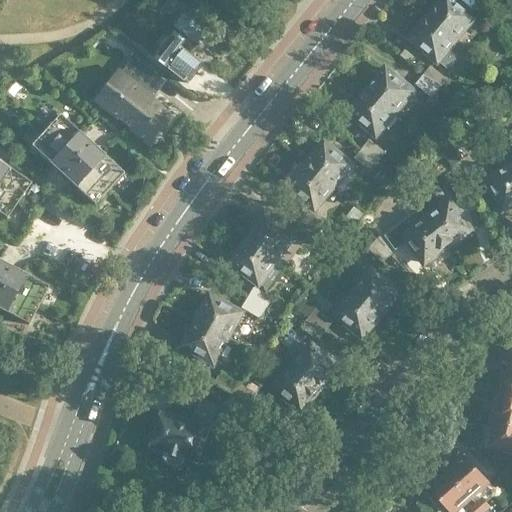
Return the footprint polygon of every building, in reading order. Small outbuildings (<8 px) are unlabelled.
[(442,0),(428,18),(454,40),(472,18),(450,0),(442,0)] [(185,11),(176,25),(199,41),(208,27),(185,11)] [(454,40),(428,18),(410,40),(436,61),(454,40)] [(178,29),(155,55),(186,80),(204,60),(183,44),(189,37),(178,29)] [(103,108),(102,109),(147,145),(148,145),(160,129),(162,130),(171,118),(151,102),(153,101),(145,95),(150,88),(153,91),(162,79),(163,78),(143,62),(142,63),(128,81),(126,79),(103,108)] [(423,76),(439,89),(448,79),(431,66),(423,76)] [(367,91),(393,113),(411,91),(384,70),(367,91)] [(439,89),(423,76),(416,85),(423,90),(432,98),(439,89)] [(393,113),(367,91),(349,113),(375,135),(393,113)] [(58,116),(29,147),(93,206),(122,175),(58,116)] [(435,150),(455,168),(464,157),(445,139),(435,150)] [(305,166),(331,187),(349,166),(322,144),(305,166)] [(364,152),(381,166),(387,158),(371,144),(364,152)] [(381,166),(364,152),(358,161),(374,174),(381,166)] [(0,216),(5,220),(30,185),(0,164),(0,216)] [(331,187),(305,166),(287,187),(314,209),(331,187)] [(511,204),(511,166),(486,180),(503,210),(511,204)] [(448,181),(459,199),(470,193),(459,175),(448,181)] [(426,219),(447,247),(469,230),(449,202),(426,219)] [(301,223),(318,236),(326,226),(310,212),(301,223)] [(247,240),(274,260),(291,238),(263,218),(247,240)] [(447,247),(426,219),(404,236),(424,263),(447,247)] [(318,236),(301,223),(295,231),(311,244),(318,236)] [(376,240),(390,256),(400,247),(386,232),(376,240)] [(274,260),(247,240),(230,264),(257,284),(274,260)] [(390,256),(376,240),(368,248),(382,263),(390,256)] [(0,311),(27,326),(47,288),(0,262),(0,311)] [(352,293),(379,315),(397,294),(370,272),(352,293)] [(248,298),(266,309),(273,298),(255,287),(248,298)] [(379,315),(352,293),(335,314),(361,336),(379,315)] [(196,322),(226,338),(240,313),(210,297),(196,322)] [(266,309),(248,298),(242,308),(260,318),(266,309)] [(308,319),(325,332),(333,322),(317,309),(316,310),(303,299),(297,307),(310,318),(308,319)] [(325,332),(308,319),(302,327),(318,341),(325,332)] [(226,338),(196,322),(183,346),(213,362),(226,338)] [(291,368),(318,390),(336,368),(309,345),(291,368)] [(318,390),(291,368),(273,389),(300,411),(318,390)] [(215,383),(232,393),(238,382),(222,371),(215,383)] [(498,398),(511,402),(511,377),(508,377),(504,376),(498,398)] [(238,382),(232,393),(226,404),(244,415),(258,394),(238,382)] [(497,421),(497,422),(511,425),(511,402),(498,398),(492,420),(497,421)] [(150,450),(165,455),(164,457),(167,463),(178,466),(184,463),(185,461),(199,465),(217,406),(200,401),(196,414),(181,409),(178,419),(161,414),(150,450)] [(511,425),(497,422),(491,445),(511,450),(511,425)] [(448,475),(482,511),(486,511),(492,507),(477,490),(487,482),(466,458),(448,475)] [(482,511),(448,475),(431,489),(451,511),(453,511),(463,503),(470,511),(482,511)]
